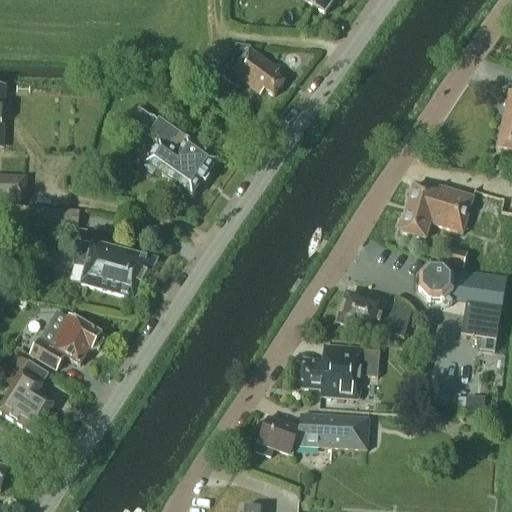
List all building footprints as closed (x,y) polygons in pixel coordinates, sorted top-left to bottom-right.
[(300,0),(324,17),(335,2),(336,3),(337,0),(300,0)] [(248,51),(236,49),(216,75),(237,90),(242,84),(260,98),(264,93),(273,100),(284,85),(275,78),(279,73),(248,51)] [(511,95),(509,95),(498,151),(511,153),(511,95)] [(138,111),(130,123),(151,137),(159,142),(156,146),(158,148),(145,167),(147,169),(145,172),(153,178),(155,174),(192,200),(216,165),(159,125),(138,111)] [(0,177),(0,201),(26,203),(27,179),(0,177)] [(437,194),(414,188),(400,235),(426,241),(430,226),(463,236),(473,200),(439,190),(437,194)] [(79,213),(29,210),(28,228),(78,232),(79,213)] [(92,246),(82,244),(76,268),(85,270),(80,288),(134,303),(157,263),(92,245),(92,246)] [(446,268),(463,272),(468,256),(451,251),(446,268)] [(419,282),(418,294),(419,298),(427,307),(431,308),(443,309),(446,307),(449,310),(455,304),(465,305),(460,339),(481,342),(481,343),(479,352),(494,355),(501,311),(502,311),(507,282),(447,273),(447,271),(444,270),(432,269),(429,271),(420,279),(419,282)] [(383,309),(348,298),(339,326),(375,338),(376,331),(392,336),(391,337),(405,342),(413,317),(406,308),(396,305),(392,317),(381,314),(383,309)] [(26,310),(28,302),(18,300),(16,308),(26,310)] [(39,343),(30,359),(56,374),(64,360),(79,369),(89,353),(91,355),(98,353),(104,345),(102,337),(69,318),(68,320),(57,314),(39,343)] [(381,353),(325,349),(324,363),(305,363),(303,391),(322,392),(321,398),(359,401),(361,380),(379,381),(381,353)] [(2,382),(14,390),(29,366),(17,359),(2,382)] [(29,366),(14,390),(0,411),(0,416),(34,438),(41,436),(46,429),(44,422),(53,408),(37,397),(42,389),(41,389),(48,378),(29,366)] [(446,394),(424,394),(423,406),(446,407),(446,394)] [(370,422),(301,417),(301,432),(269,420),(264,433),(262,431),(258,442),(260,442),(256,454),(271,459),(274,451),(292,458),(296,448),(368,453),(370,422)]
